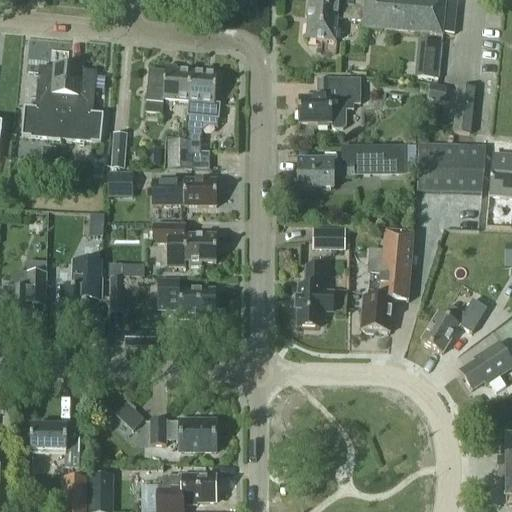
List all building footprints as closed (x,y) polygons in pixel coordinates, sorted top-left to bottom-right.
[(350,0),(350,5),(338,4),(337,13),(324,11),(325,3),(310,1),(306,41),(335,44),(337,22),(362,24),(364,0),(350,0)] [(350,5),(350,0),(309,0),(310,1),(325,3),(324,11),(337,13),(338,4),(350,5)] [(364,0),(362,24),(361,31),(381,33),(442,39),(443,35),(446,1),(445,0),(364,0)] [(457,2),(446,1),(443,35),(453,36),(457,2)] [(442,44),(417,42),(414,79),(439,81),(442,44)] [(39,69),(35,103),(64,105),(68,69),(54,67),(53,70),(39,69)] [(163,102),(188,104),(191,75),(177,74),(177,69),(165,68),(165,74),(149,72),(145,115),(161,116),(163,102)] [(82,70),(68,69),(64,105),(93,108),(96,74),(81,73),(82,70)] [(217,77),(191,75),(188,104),(187,118),(219,121),(220,106),(214,106),(217,77)] [(345,129),(346,114),(353,114),(354,108),(360,108),(361,82),(317,81),(316,99),(298,99),(298,126),(316,126),(316,129),(328,129),(328,127),(331,127),(331,129),(334,132),(342,132),(345,129)] [(444,103),(446,89),(431,87),(429,101),(444,103)] [(470,138),(475,90),(457,89),(453,136),(470,138)] [(64,105),(35,103),(35,110),(24,109),(21,138),(61,142),(64,105)] [(93,108),(64,105),(61,142),(100,146),(103,117),(92,116),(93,108)] [(110,172),(124,173),(127,136),(113,135),(110,172)] [(234,145),(228,139),(222,146),(228,152),(234,145)] [(209,172),(209,154),(193,154),(193,144),(168,144),(168,172),(209,172)] [(484,180),(486,149),(417,146),(416,176),(484,180)] [(43,148),(42,163),(56,164),(57,150),(43,148)] [(406,148),(378,148),(341,148),(341,164),(334,164),(334,162),(297,162),(297,191),(334,191),(334,179),(354,179),(354,178),(406,178),(406,148)] [(161,150),(147,150),(148,164),(161,164),(161,150)] [(511,201),(511,158),(492,157),(489,199),(511,201)] [(133,175),(108,175),(108,201),(133,200),(133,175)] [(216,182),(184,183),(152,182),(152,209),(183,209),(217,209),(216,182)] [(202,265),(216,265),(216,237),(185,237),(185,226),(153,226),(153,246),(168,246),(168,269),(185,269),(185,265),(189,265),(189,269),(202,269),(202,265)] [(346,253),(346,231),(313,231),(313,253),(346,253)] [(407,304),(413,236),(384,233),(380,278),(369,277),(367,299),(363,298),(359,333),(361,333),(364,336),(372,336),(375,334),(389,335),(392,302),(407,304)] [(74,263),(74,275),(73,290),(56,290),(56,303),(60,303),(59,325),(86,326),(87,292),(101,292),(102,264),(74,263)] [(112,267),(112,278),(126,278),(126,267),(112,267)] [(321,313),(332,314),(331,295),(322,295),(322,269),(306,268),(305,289),(297,288),(296,299),(295,299),(294,312),(297,312),(297,328),(320,329),(321,313)] [(10,284),(10,291),(1,290),(1,302),(7,303),(7,323),(32,324),(33,302),(45,303),(46,276),(19,275),(15,276),(11,279),(10,284)] [(109,280),(109,316),(124,316),(124,281),(109,280)] [(191,319),(212,319),(212,293),(193,293),(193,290),(180,291),(180,283),(159,283),(159,313),(179,313),(179,321),(191,321),(191,319)] [(471,337),(474,332),(478,326),(487,311),(472,302),(463,316),(450,308),(443,318),(438,314),(420,344),(442,357),(459,329),(471,337)] [(151,336),(132,336),(132,347),(151,347),(151,336)] [(511,363),(497,343),(470,362),(473,366),(459,375),(472,394),(483,386),(485,389),(488,386),(496,396),(507,389),(499,378),(511,368),(511,363)] [(107,426),(116,415),(102,403),(93,413),(107,426)] [(179,443),(179,454),(215,454),(215,424),(179,424),(179,426),(166,426),(166,423),(150,423),(150,447),(166,447),(167,443),(179,443)] [(79,470),(80,436),(68,435),(68,429),(31,428),(30,456),(66,457),(66,470),(79,470)] [(112,511),(113,477),(89,477),(88,511),(112,511)] [(196,477),(181,477),(178,477),(178,479),(163,479),(163,489),(156,489),(156,511),(183,511),(184,509),(198,509),(198,506),(217,506),(217,479),(196,479),(196,477)]
